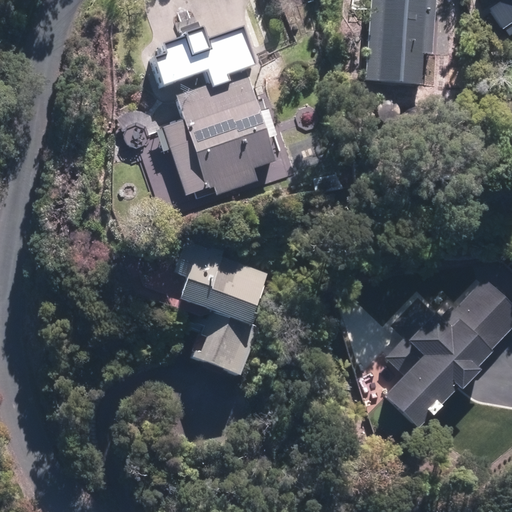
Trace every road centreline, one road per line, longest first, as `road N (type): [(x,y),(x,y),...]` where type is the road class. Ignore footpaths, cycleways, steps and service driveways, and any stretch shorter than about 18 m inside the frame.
road 1 (residential): [(0,315),(2,267),(63,0)]
road 2 (residential): [(67,511),(18,416),(0,357)]
